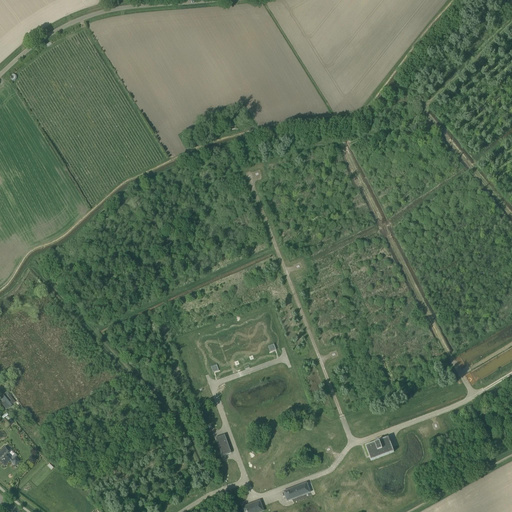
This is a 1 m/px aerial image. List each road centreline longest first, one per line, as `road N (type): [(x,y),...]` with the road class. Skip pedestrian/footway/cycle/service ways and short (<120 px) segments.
road 1 (track): [(173,286),(176,250),(229,175),(300,144),(406,124),(511,23)]
road 2 (unclassified): [(351,443),(244,164)]
road 3 (track): [(450,356),(340,138)]
road 4 (unclassified): [(0,72),(76,16),(120,5),(219,0)]
road 5 (unclassified): [(284,359),(213,386),(245,481)]
road 6 (unclassified): [(511,214),(424,109)]
road 7 (unclassified): [(245,481),(260,497),(327,472),(351,443)]
road 8 (unclassified): [(351,443),(473,397)]
